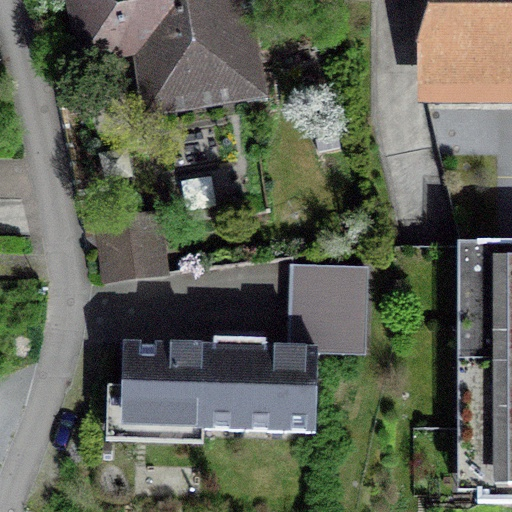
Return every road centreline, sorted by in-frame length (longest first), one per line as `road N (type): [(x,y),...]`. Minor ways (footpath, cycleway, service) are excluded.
road 1 (residential): [(14,0),(56,207),(65,298)]
road 2 (residential): [(65,298),(54,377),(0,511)]
